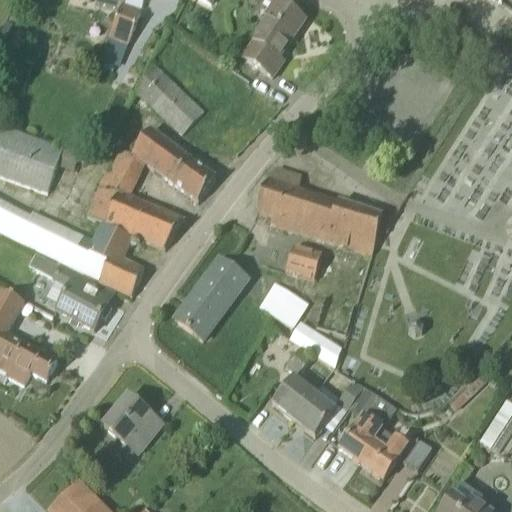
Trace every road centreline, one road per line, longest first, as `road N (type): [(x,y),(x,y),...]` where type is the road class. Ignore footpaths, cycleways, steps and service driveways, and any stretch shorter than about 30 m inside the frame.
road 1 (residential): [(128,339),(216,211),(384,29)]
road 2 (unclassified): [(345,511),(128,339)]
road 3 (residential): [(0,490),(54,440),(128,339)]
